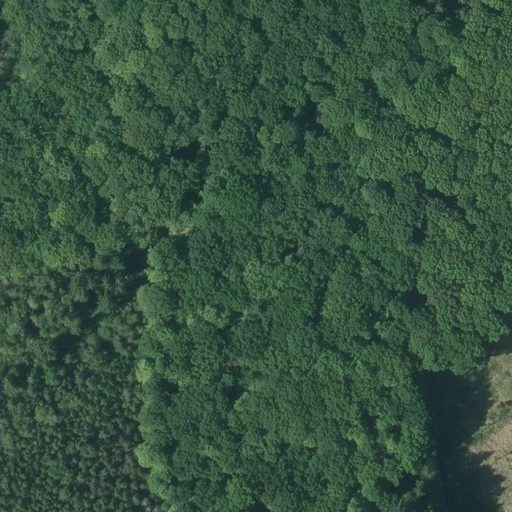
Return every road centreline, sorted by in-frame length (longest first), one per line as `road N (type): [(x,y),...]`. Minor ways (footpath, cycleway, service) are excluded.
road 1 (track): [(443,511),(363,0)]
road 2 (track): [(117,0),(0,113)]
